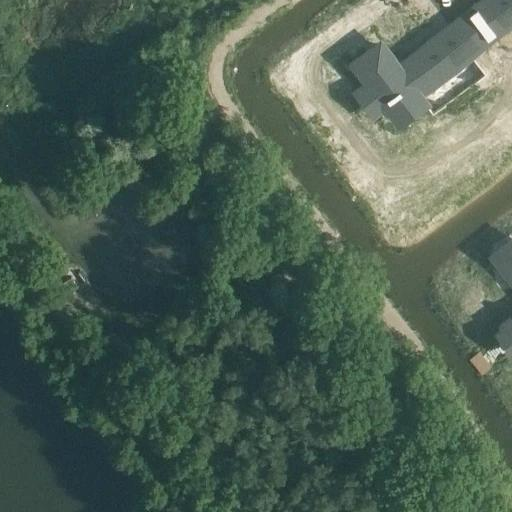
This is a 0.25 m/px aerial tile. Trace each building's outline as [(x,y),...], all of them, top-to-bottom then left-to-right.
[(511,0),(502,0),(511,12),(511,0)] [(474,11),(471,14),(480,26),(487,20),(478,8),(474,11)] [(487,20),(480,26),(489,38),(493,35),(497,32),(487,20)] [(381,44),(357,63),(399,119),(424,100),(418,92),(470,52),(451,28),(399,68),(381,44)] [(511,244),(497,256),(511,274),(511,244)]
